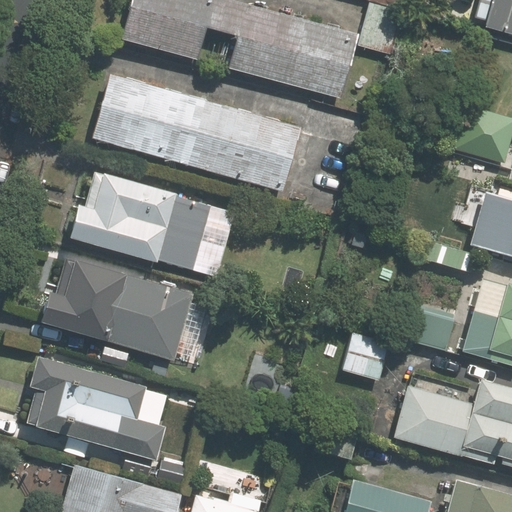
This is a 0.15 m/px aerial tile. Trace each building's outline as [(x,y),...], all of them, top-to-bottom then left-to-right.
[(349,35),(220,0),(120,0),(111,38),(187,58),(195,27),(228,36),(220,67),(332,98),(349,35)] [(511,0),(467,0),(463,16),(477,20),(475,27),(511,36),(511,0)] [(399,14),(367,5),(355,50),(386,59),(399,14)] [(97,74),(80,138),(273,192),(291,127),(97,74)] [(444,147),(497,162),(508,120),(455,105),(444,147)] [(400,145),(396,161),(415,166),(419,151),(400,145)] [(70,206),(61,239),(150,263),(155,245),(178,251),(184,231),(203,236),(211,207),(170,196),(171,194),(97,173),(96,176),(89,174),(79,209),(70,206)] [(511,202),(474,192),(459,244),(494,255),(493,259),(511,264),(511,202)] [(290,224),(293,209),(271,203),(267,217),(290,224)] [(472,256),(427,243),(422,262),(466,274),(472,256)] [(62,261),(56,259),(46,295),(35,293),(27,323),(165,361),(168,351),(185,356),(200,300),(183,296),(184,293),(63,259),(62,261)] [(511,286),(498,283),(496,290),(492,289),(483,322),(476,320),(467,350),(476,353),(474,357),(511,367),(511,286)] [(412,300),(402,339),(440,350),(451,311),(412,300)] [(384,344),(347,334),(337,370),(374,381),(384,344)] [(149,457),(156,433),(131,426),(142,389),(32,358),(23,387),(32,390),(23,423),(30,425),(30,428),(39,430),(34,445),(65,453),(69,439),(123,454),(124,450),(149,457)] [(511,390),(476,380),(469,404),(405,386),(390,437),(459,457),(460,456),(491,465),(495,455),(500,457),(497,464),(511,468),(511,390)] [(342,458),(349,435),(314,425),(307,449),(342,458)] [(176,465),(155,459),(149,476),(172,482),(176,465)] [(168,511),(173,496),(69,467),(56,511),(168,511)] [(419,511),(423,502),(343,479),(334,511),(511,511),(511,498),(448,480),(438,511),(419,511)] [(252,511),(255,504),(231,498),(227,509),(194,500),(190,511),(252,511)]
